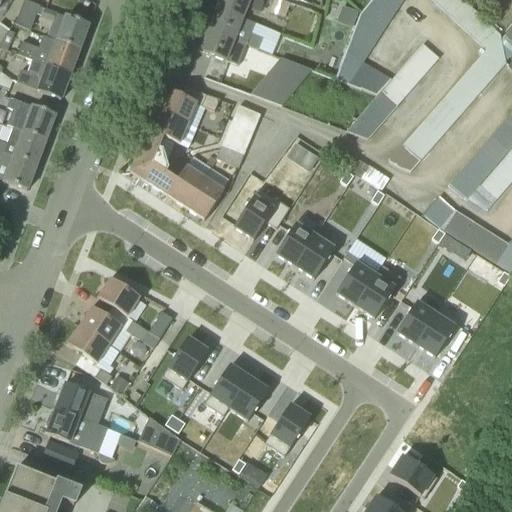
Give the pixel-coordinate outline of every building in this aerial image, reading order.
[(218,0),(214,12),(254,27),(254,26),(240,21),(245,9),(258,14),(262,4),(251,0),(218,0)] [(393,16),(399,6),(390,0),(372,0),(372,1),(393,16)] [(429,0),(429,2),(437,9),(444,0),(429,0)] [(444,0),(437,9),(446,17),(459,0),(444,0)] [(459,0),(446,17),(454,25),(468,8),(459,0)] [(386,26),(393,16),(372,1),(364,10),(386,26)] [(23,3),(14,27),(30,33),(39,9),(23,3)] [(351,30),(357,14),(342,8),(336,24),(351,30)] [(463,33),(477,16),(468,8),(454,25),(463,33)] [(380,37),(386,26),(364,10),(360,15),(358,20),(380,37)] [(43,11),(39,20),(52,25),(55,16),(43,11)] [(214,12),(206,32),(245,47),(244,48),(257,52),(261,41),(250,36),(254,27),(214,12)] [(463,33),(471,40),(486,24),(477,16),(463,33)] [(55,43),(79,52),(88,27),(65,18),(55,43)] [(374,47),(380,37),(358,20),(354,32),(374,47)] [(495,31),(486,24),(471,40),(480,48),(495,31)] [(0,49),(7,53),(14,36),(8,33),(0,26),(0,49)] [(505,65),(504,63),(499,42),(498,37),(495,31),(480,48),(485,52),(476,62),(494,78),(505,65)] [(245,47),(206,32),(198,54),(236,69),(244,48),(245,47)] [(368,57),(374,47),(354,32),(349,43),(368,57)] [(504,63),(511,55),(511,45),(504,37),(499,42),(501,49),(504,63)] [(30,63),(69,78),(79,52),(55,43),(42,38),(37,50),(21,45),(16,57),(30,63)] [(347,89),(361,67),(368,57),(349,43),(334,84),(347,89)] [(415,56),(431,69),(438,61),(421,47),(415,56)] [(424,77),(431,69),(415,56),(408,64),(424,77)] [(280,110),(299,87),(311,73),(279,61),(249,97),(280,110)] [(494,78),(476,62),(466,74),(484,90),(494,78)] [(21,73),(16,86),(60,103),(62,98),(64,98),(66,93),(64,92),(69,78),(30,63),(26,75),(21,73)] [(417,85),(424,77),(408,64),(401,72),(417,85)] [(371,73),(361,67),(347,89),(357,93),(371,73)] [(410,94),(417,85),(401,72),(395,81),(410,94)] [(357,93),(360,94),(362,95),(363,93),(369,96),(381,79),(371,73),(357,93)] [(484,90),(466,74),(455,87),(473,102),(484,90)] [(369,96),(378,100),(381,97),(388,89),(391,85),(381,79),(369,96)] [(395,81),(391,85),(388,89),(403,102),(410,94),(395,81)] [(473,102),(455,87),(445,99),(463,114),(473,102)] [(163,92),(155,113),(186,127),(195,107),(200,109),(205,98),(183,89),(179,99),(163,92)] [(396,110),(403,102),(388,89),(381,97),(396,110)] [(381,97),(378,100),(374,105),(389,118),(396,110),(381,97)] [(218,103),(205,98),(200,109),(213,113),(218,103)] [(463,114),(445,99),(434,111),(452,127),(463,114)] [(27,118),(22,134),(45,143),(50,128),(53,129),(55,124),(52,123),(55,117),(30,108),(30,109),(22,106),(22,105),(9,100),(5,110),(27,118)] [(382,126),(389,118),(374,105),(367,114),(382,126)] [(255,128),(259,118),(237,109),(233,119),(255,128)] [(452,127),(434,111),(424,123),(442,139),(452,127)] [(186,127),(155,113),(146,133),(162,140),(178,147),(186,127)] [(375,134),(382,126),(367,114),(360,122),(375,134)] [(511,118),(509,116),(501,125),(511,133),(511,118)] [(228,130),(250,139),(255,128),(233,119),(228,130)] [(349,134),(353,136),(368,142),(375,134),(360,122),(349,134)] [(442,139),(424,123),(413,136),(431,151),(442,139)] [(493,134),(511,149),(511,147),(511,133),(501,125),(493,134)] [(0,153),(13,159),(36,168),(37,164),(39,165),(42,158),(39,157),(45,143),(22,134),(12,130),(6,146),(0,143),(0,153)] [(224,141),(246,150),(250,139),(228,130),(224,141)] [(162,140),(146,133),(129,174),(164,163),(161,155),(159,154),(157,153),(162,140)] [(504,157),(511,149),(493,134),(486,142),(504,157)] [(431,151),(413,136),(402,148),(421,164),(431,151)] [(224,141),(219,151),(241,160),(246,150),(224,141)] [(496,166),(497,165),(504,157),(486,142),(478,151),(496,166)] [(367,169),(332,146),(325,157),(360,180),(367,169)] [(421,164),(402,148),(388,165),(400,171),(410,176),(421,164)] [(215,162),(237,171),(241,160),(219,151),(215,162)] [(488,175),(490,172),(496,166),(478,151),(470,160),(488,175)] [(36,168),(13,159),(0,153),(0,183),(1,184),(26,193),(28,189),(30,190),(33,183),(30,182),(36,168)] [(317,160),(306,153),(297,167),(308,174),(317,160)] [(511,164),(504,157),(497,165),(511,177),(511,164)] [(480,184),(484,180),(488,175),(470,160),(463,169),(480,184)] [(164,163),(129,174),(166,199),(176,184),(175,183),(164,176),(166,172),(164,163)] [(511,177),(497,165),(496,166),(490,172),(508,188),(511,182),(511,177)] [(184,211),(203,181),(185,169),(175,183),(176,184),(166,199),(184,211)] [(360,180),(380,193),(387,182),(367,169),(360,180)] [(473,193),(477,188),(480,184),(463,169),(455,178),(473,193)] [(343,172),(337,182),(344,187),(350,177),(343,172)] [(490,172),(488,175),(484,180),(501,195),(508,188),(490,172)] [(447,187),(465,202),(473,193),(455,178),(447,187)] [(484,180),(480,184),(477,188),(494,203),(501,195),(484,180)] [(203,181),(184,211),(203,223),(222,193),(203,181)] [(477,188),(473,193),(465,202),(485,214),(494,203),(477,188)] [(258,191),(233,230),(252,243),(265,225),(276,232),(288,212),(258,191)] [(374,191),(368,202),(374,206),(381,196),(374,191)] [(445,222),(453,213),(437,199),(429,208),(445,222)] [(437,232),(438,230),(445,222),(429,208),(421,218),(437,232)] [(456,215),(442,232),(472,252),(487,235),(456,215)] [(294,227),(275,257),(294,270),(314,239),(294,227)] [(434,230),(428,240),(435,244),(441,234),(434,230)] [(497,241),(487,235),(472,252),(482,258),(497,241)] [(314,239),(294,270),(313,282),(333,251),(314,239)] [(482,258),(510,276),(511,273),(511,245),(510,244),(507,248),(497,241),(482,258)] [(357,262),(335,297),(354,309),(374,278),(377,274),(357,262)] [(499,272),(493,281),(500,286),(506,277),(499,272)] [(374,278),(354,309),(373,321),(392,290),(374,278)] [(97,301),(111,310),(112,310),(126,319),(138,300),(109,281),(97,301)] [(415,305),(395,335),(415,348),(435,317),(415,305)] [(435,317),(415,348),(433,360),(459,322),(440,309),(435,317)] [(146,333),(131,323),(126,320),(126,319),(112,310),(111,310),(106,319),(91,310),(79,329),(108,348),(119,330),(140,343),(146,333)] [(158,342),(171,322),(160,314),(147,335),(158,342)] [(108,348),(79,329),(67,347),(95,367),(108,348)] [(186,341),(161,379),(181,392),(206,354),(186,341)] [(228,368),(203,407),(222,419),(227,411),(247,381),(228,368)] [(98,372),(93,382),(105,389),(111,380),(98,372)] [(109,390),(119,396),(125,386),(115,380),(109,390)] [(247,381),(227,411),(246,424),(267,393),(247,381)] [(65,386),(55,411),(87,424),(92,411),(101,415),(106,403),(89,396),(89,395),(65,386)] [(289,408),(264,446),(283,459),(309,420),(289,408)] [(55,411),(45,436),(69,446),(70,445),(90,453),(97,455),(97,457),(97,458),(97,460),(98,461),(98,463),(99,464),(101,465),(102,466),(103,466),(105,466),(106,467),(108,466),(109,466),(111,465),(112,464),(113,463),(114,461),(110,460),(119,436),(105,431),(87,424),(55,411)] [(171,417),(164,427),(171,432),(178,422),(171,417)] [(170,458),(179,444),(147,422),(137,444),(170,458)] [(178,422),(171,432),(178,436),(184,426),(178,422)] [(47,442),(40,460),(71,472),(78,455),(47,442)] [(402,459),(389,478),(423,501),(436,481),(402,459)] [(75,475),(87,480),(92,469),(80,464),(75,475)] [(235,466),(229,475),(237,480),(243,471),(235,466)] [(0,511),(47,511),(58,487),(15,470),(2,502),(0,500),(0,511)] [(458,486),(454,493),(464,499),(468,493),(458,486)] [(394,511),(375,499),(366,511),(394,511)]
